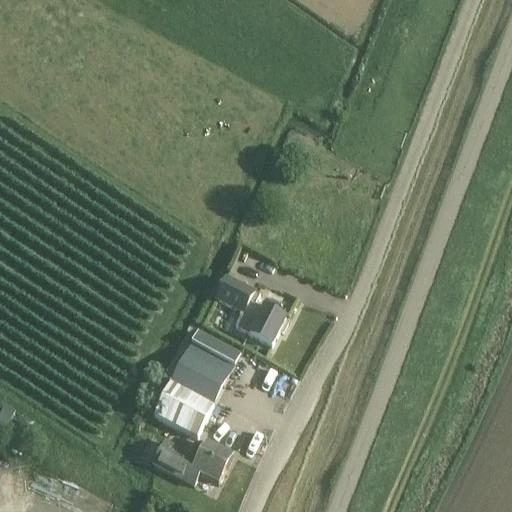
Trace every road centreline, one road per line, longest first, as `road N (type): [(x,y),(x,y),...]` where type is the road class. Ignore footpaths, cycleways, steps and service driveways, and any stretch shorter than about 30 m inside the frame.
road 1 (unclassified): [(252,511),(353,313),(473,0)]
road 2 (tertiary): [(334,511),(511,43)]
